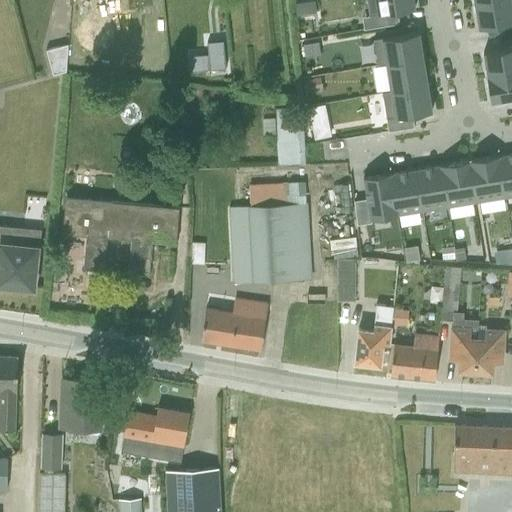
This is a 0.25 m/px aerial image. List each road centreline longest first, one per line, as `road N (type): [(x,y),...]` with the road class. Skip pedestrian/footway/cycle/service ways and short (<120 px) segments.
road 1 (tertiary): [(511,407),(346,393),(0,330)]
road 2 (track): [(29,334),(30,511)]
road 3 (residential): [(444,0),(466,134)]
